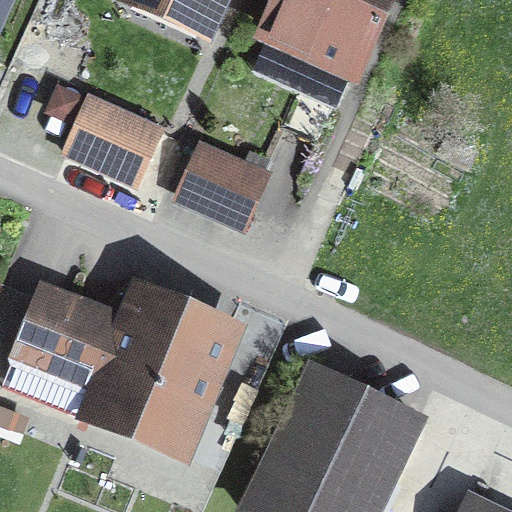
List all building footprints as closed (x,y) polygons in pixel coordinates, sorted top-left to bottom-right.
[(143,0),(206,28),(218,0),(143,0)] [(286,0),(276,23),(311,38),(303,55),(351,76),(383,3),(376,0),(286,0)] [(148,173),(168,127),(107,100),(87,146),(148,173)] [(266,171),(208,145),(189,187),(247,213),(266,171)] [(38,299),(13,359),(101,396),(93,416),(180,451),(228,334),(141,298),(126,335),(38,299)] [(314,372),(246,511),(373,511),(417,421),(314,372)]
